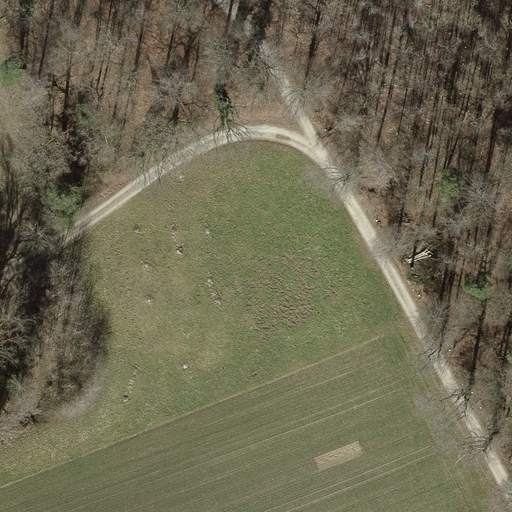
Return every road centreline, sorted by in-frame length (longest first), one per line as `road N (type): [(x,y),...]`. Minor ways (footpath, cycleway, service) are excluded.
road 1 (track): [(316,144),(422,326),(511,504)]
road 2 (track): [(316,144),(271,130),(223,136),(152,172),(20,269)]
road 3 (track): [(225,0),(316,144)]
road 4 (track): [(0,414),(22,391),(45,306),(20,269)]
